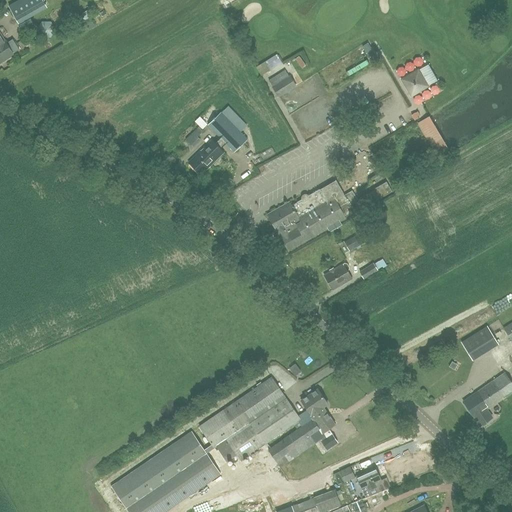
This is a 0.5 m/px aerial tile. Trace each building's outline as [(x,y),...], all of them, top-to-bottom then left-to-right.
[(18,21),(45,6),(41,0),(16,0),(9,4),(18,21)] [(41,37),(50,37),(54,29),(50,21),(41,21),(37,29),(41,37)] [(0,64),(14,55),(14,54),(19,51),(14,42),(8,46),(0,33),(0,64)] [(304,56),(299,59),(306,70),(311,68),(304,56)] [(432,84),(441,79),(432,62),(423,68),(432,84)] [(278,97),(296,86),(284,70),(267,81),(278,97)] [(411,96),(427,86),(418,70),(402,80),(411,96)] [(247,125),(228,106),(221,113),(220,113),(208,126),(234,152),(246,139),(240,133),(247,125)] [(418,120),(425,117),(422,111),(415,114),(418,120)] [(193,147),(200,140),(197,137),(203,130),(202,129),(206,124),(200,117),(195,122),(199,126),(186,139),(193,147)] [(201,175),(224,152),(211,139),(188,162),(201,175)] [(268,161),(280,153),(276,148),(264,156),(268,161)] [(369,177),(361,179),(363,187),(371,185),(369,177)] [(344,195),(336,180),(335,180),(336,182),(321,191),(320,189),(308,196),(309,197),(303,201),(302,199),(297,202),(297,203),(292,206),(289,202),(267,214),(276,231),(272,233),(277,240),(281,238),(288,251),(327,229),(329,232),(342,225),(340,221),(346,218),(345,216),(361,207),(362,209),(392,192),(386,182),(374,189),(375,190),(357,200),(352,191),(344,195)] [(374,237),(369,228),(365,230),(344,242),(349,251),(366,241),(365,241),(370,239),(374,237)] [(382,266),(379,261),(373,265),(373,264),(359,272),(364,279),(377,271),(376,270),(382,266)] [(332,290),(351,279),(343,264),(324,275),(332,290)] [(461,343),(472,360),(498,344),(487,326),(461,343)] [(480,426),(492,418),(487,410),(502,399),(511,392),(511,383),(505,373),(463,401),(474,418),(475,418),(480,426)] [(325,436),(323,434),(313,419),(325,410),(323,407),(327,404),(317,389),(301,400),(308,410),(298,417),(272,377),(235,402),(199,427),(211,445),(204,449),(191,431),(111,486),(128,511),(166,511),(221,474),(207,453),(217,446),(227,461),(235,455),(240,461),(264,445),(298,421),(302,427),(268,450),(280,467),(322,438),(325,436)] [(323,434),(335,425),(325,410),(313,419),(323,434)] [(332,434),(324,440),(322,441),(328,449),(338,442),(332,434)] [(344,482),(355,477),(350,466),(339,472),(344,482)] [(375,468),(356,476),(362,489),(367,486),(369,491),(376,487),(377,487),(375,483),(381,480),(375,468)] [(343,482),(339,472),(333,474),(338,484),(343,482)] [(340,490),(336,491),(339,501),(344,499),(340,490)] [(319,511),(314,497),(275,511),(319,511)] [(355,511),(366,511),(361,499),(351,503),(355,511)]
